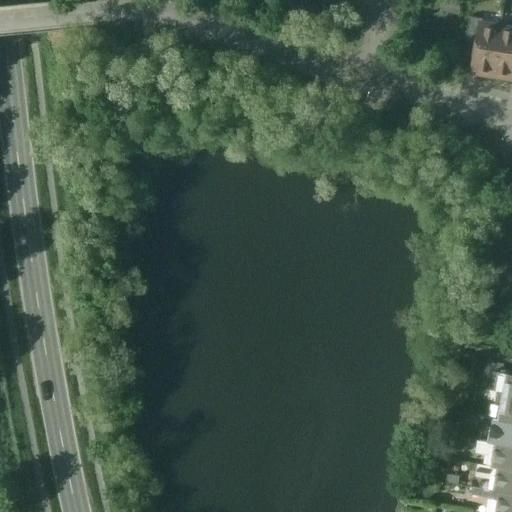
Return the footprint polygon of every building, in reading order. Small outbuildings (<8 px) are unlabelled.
[(483,20),(469,18),(465,42),(477,44),(480,25),(482,26),(483,20)] [(482,26),(480,25),(477,44),(472,73),(492,76),(500,29),(482,26)] [(511,30),(500,29),(492,76),(511,79),(511,30)] [(511,376),(494,373),(486,418),(494,420),(511,423),(511,376)] [(478,417),(467,415),(466,423),(476,425),(478,417)] [(511,423),(494,420),(490,443),(496,444),(511,446),(511,423)] [(480,441),(469,440),(468,447),(478,449),(480,441)] [(511,446),(496,444),(492,467),(498,468),(511,470),(511,446)] [(511,470),(498,468),(494,492),(500,493),(511,494),(511,470)] [(484,490),(473,488),(472,496),(483,498),(484,490)] [(511,511),(511,494),(500,493),(496,511),(511,511)]
